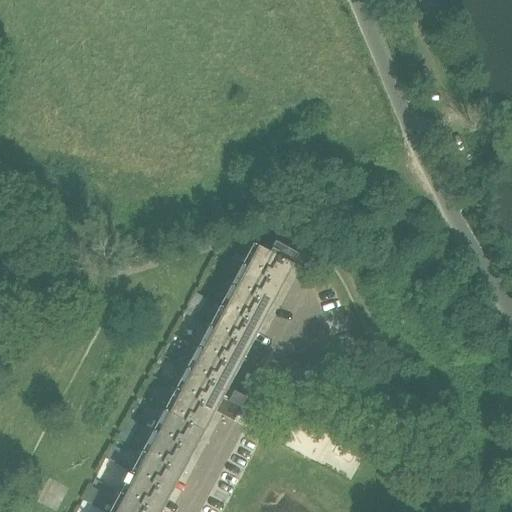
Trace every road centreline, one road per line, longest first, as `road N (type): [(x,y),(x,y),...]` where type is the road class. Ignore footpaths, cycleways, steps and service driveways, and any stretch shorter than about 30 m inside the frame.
road 1 (unclassified): [(511,315),(440,191),(357,0)]
road 2 (residential): [(193,511),(313,283)]
